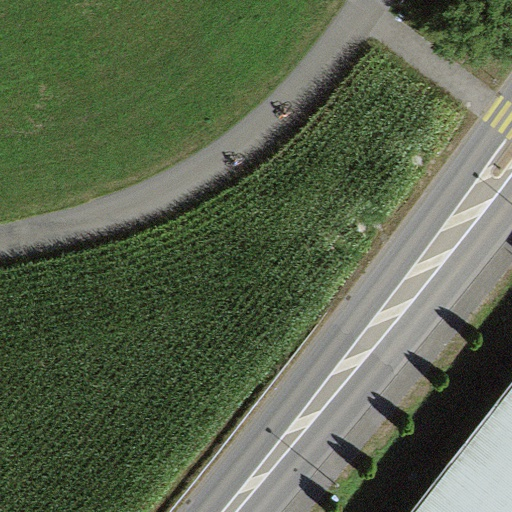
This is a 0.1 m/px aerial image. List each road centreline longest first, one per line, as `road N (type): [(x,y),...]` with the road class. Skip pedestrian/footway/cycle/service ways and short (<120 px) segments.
road 1 (residential): [(373,0),(315,81),(259,137),(195,178),(68,228),(0,243)]
road 2 (tertiary): [(226,511),(511,150)]
